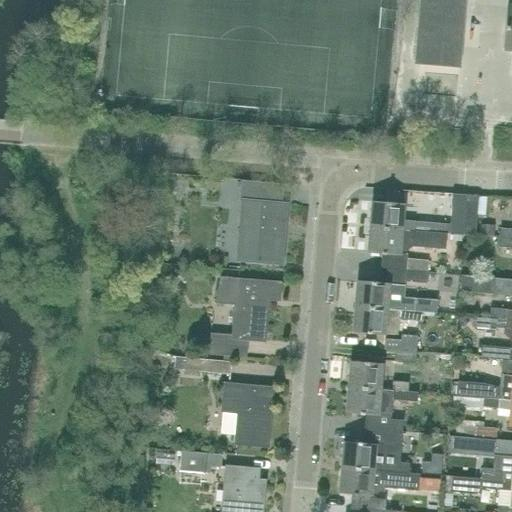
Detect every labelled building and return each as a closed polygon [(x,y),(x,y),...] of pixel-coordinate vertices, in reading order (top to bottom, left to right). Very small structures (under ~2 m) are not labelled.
[(511,0),(420,0),(415,64),(458,68),(463,0),(511,0),(511,8),(506,8),(503,50),(511,50),(511,0)] [(243,202),(238,260),(240,260),(281,264),(286,204),(282,203),(283,184),(241,180),(240,180),(239,201),(243,202)] [(463,213),(465,195),(444,194),(443,211),(463,213)] [(402,220),(403,205),(371,202),(369,227),(428,232),(463,235),(474,236),(476,215),(465,214),(454,213),(453,225),(402,220)] [(492,237),(494,227),(481,226),(481,236),(492,237)] [(428,242),(428,232),(369,227),(367,252),(399,255),(401,240),(428,242)] [(511,229),(499,228),(499,237),(511,238),(511,229)] [(511,238),(499,237),(498,247),(511,248),(511,238)] [(427,273),(428,262),(407,260),(406,272),(427,273)] [(426,285),(427,273),(406,272),(405,283),(426,285)] [(492,295),(493,279),(460,276),(458,293),(492,295)] [(277,299),(279,284),(221,280),(219,302),(235,303),(233,338),(212,337),(211,353),(244,356),(245,339),(263,340),(266,305),(263,305),(264,298),(277,299)] [(387,301),(389,285),(356,282),(354,308),(414,312),(415,304),(387,301)] [(422,314),(414,312),(354,308),(352,332),(384,335),(384,334),(397,335),(398,321),(421,323),(422,314)] [(511,319),(511,310),(490,309),(490,318),(511,319)] [(511,319),(490,318),(475,317),(474,328),(489,329),(489,327),(511,329),(511,319)] [(421,343),(422,336),(414,335),(414,339),(396,337),(395,352),(416,354),(424,354),(425,343),(421,343)] [(511,360),(511,348),(481,346),(480,358),(501,359),(511,360)] [(415,365),(416,354),(395,352),(394,363),(415,365)] [(229,376),(230,364),(174,359),(173,371),(229,376)] [(511,360),(501,359),(499,389),(483,389),(483,398),(511,400),(511,360)] [(380,391),(382,365),(350,362),(347,388),(380,391)] [(407,393),(408,384),(392,382),(391,392),(407,393)] [(261,389),(228,386),(225,386),(223,412),(221,433),(237,435),(236,443),(267,446),(271,399),(258,398),(258,391),(261,391),(261,389)] [(391,392),(380,391),(347,388),(345,412),(390,416),(392,401),(406,403),(406,402),(416,403),(416,394),(407,393),(391,392)] [(482,399),(453,397),(452,409),(482,412),(482,407),(510,410),(509,426),(511,425),(511,400),(483,398),(482,399)] [(486,427),(486,423),(459,421),(457,436),(495,440),(496,440),(497,428),(486,427)] [(410,434),(411,424),(389,422),(388,432),(410,434)] [(425,435),(410,434),(388,432),(387,444),(424,447),(425,435)] [(511,441),(496,440),(495,440),(492,470),(485,469),(484,479),(511,481),(511,441)] [(372,472),(375,445),(343,442),(340,469),(372,472)] [(182,472),(209,474),(210,468),(222,469),(222,456),(196,453),(196,457),(184,456),(182,472)] [(400,474),(401,464),(385,463),(384,473),(400,474)] [(255,491),(257,470),(226,468),(221,511),(260,511),(263,492),(255,491)] [(384,473),(372,472),(340,469),(338,492),(351,494),(350,509),(358,510),(383,511),(425,511),(426,505),(406,504),(405,511),(387,511),(384,511),(385,501),(370,500),(372,481),(399,484),(400,474),(384,473)] [(425,484),(444,484),(445,471),(425,471),(425,484)] [(511,511),(511,481),(484,479),(483,488),(511,491),(510,506),(497,505),(496,511),(511,511)]
